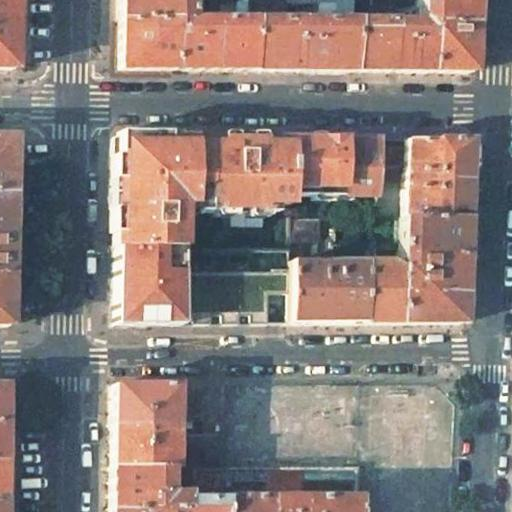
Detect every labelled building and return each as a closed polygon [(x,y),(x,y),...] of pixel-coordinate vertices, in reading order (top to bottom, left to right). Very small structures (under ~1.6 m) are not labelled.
[(0,0),(0,71),(9,71),(10,0),(0,0)] [(115,0),(115,21),(171,22),(185,21),(185,11),(185,0),(115,0)] [(247,0),(247,2),(247,22),(285,22),(285,5),(313,5),(312,22),(349,23),(349,5),(349,0),(247,0)] [(390,0),(349,0),(349,5),(368,6),(378,6),(390,12),(390,0)] [(415,0),(415,23),(469,24),(470,0),(415,0)] [(114,71),(169,72),(170,37),(171,37),(171,22),(115,21),(114,71)] [(185,21),(171,22),(171,37),(201,38),(200,72),(206,72),(208,22),(185,21)] [(247,22),(208,22),(206,72),(246,72),(247,22)] [(285,22),(247,22),(246,72),(298,73),(347,73),(349,23),(312,22),(285,22)] [(415,23),(349,23),(347,73),(467,74),(469,24),(415,23)] [(169,72),(200,72),(201,38),(171,37),(170,37),(169,72)] [(0,138),(0,194),(7,194),(8,139),(0,138)] [(215,211),(258,211),(258,207),(258,205),(286,205),(287,191),(288,141),(202,140),(113,139),(111,234),(131,234),(131,251),(146,251),(175,251),(176,206),(186,205),(186,185),(202,186),(201,205),(215,205),(215,206),(215,211)] [(375,141),(288,141),(287,191),(340,192),(340,198),(373,199),(373,188),(374,182),(375,141)] [(401,141),(375,141),(374,182),(398,181),(399,175),(400,173),(401,141)] [(464,142),(401,141),(400,173),(399,175),(427,175),(427,182),(462,183),(464,142)] [(427,175),(399,175),(398,181),(398,188),(430,188),(434,190),(462,190),(462,183),(427,182),(427,175)] [(430,188),(398,188),(399,190),(399,221),(461,221),(462,190),(434,190),(430,188)] [(317,221),(286,220),(286,241),(316,242),(317,221)] [(370,221),(332,221),(331,246),(358,246),(372,247),(372,240),(368,241),(370,221)] [(399,221),(397,221),(395,248),(394,258),(410,258),(459,258),(461,221),(399,221)] [(131,234),(111,234),(111,251),(131,251),(131,234)] [(131,251),(111,251),(109,325),(154,325),(271,326),(271,276),(176,275),(175,251),(131,251)] [(410,258),(394,258),(394,270),(393,294),(394,294),(458,295),(458,289),(409,288),(410,258)] [(409,288),(458,289),(459,258),(410,258),(409,288)] [(313,263),(271,264),(271,276),(271,326),(313,326),(313,263)] [(319,263),(313,263),(313,326),(320,326),(319,293),(325,293),(325,264),(319,263)] [(329,264),(325,264),(325,293),(319,293),(320,326),(356,326),(358,264),(333,263),(329,264)] [(358,264),(356,326),(394,325),(394,294),(393,294),(394,270),(382,264),(358,264)] [(458,295),(394,294),(394,325),(457,325),(458,295)] [(107,409),(107,435),(170,435),(171,423),(171,386),(108,387),(107,409)] [(221,386),(171,386),(171,423),(180,423),(202,423),(220,423),(221,386)] [(170,435),(169,469),(191,470),(219,469),(220,435),(220,423),(202,423),(202,435),(179,435),(170,435)] [(107,435),(106,469),(164,469),(169,469),(170,435),(107,435)] [(106,469),(105,510),(143,510),(144,493),(164,494),(164,469),(106,469)] [(191,493),(191,500),(218,499),(219,469),(191,470),(191,493)] [(264,500),(282,499),(282,492),(298,493),(299,469),(265,469),(264,500)] [(143,510),(164,509),(163,511),(169,511),(169,510),(181,509),(181,500),(182,494),(164,494),(144,493),(143,510)] [(169,510),(169,511),(217,511),(218,499),(191,500),(181,500),(181,509),(169,510)] [(263,511),(264,500),(218,499),(217,511),(263,511)] [(282,499),(264,500),(263,511),(298,511),(298,499),(282,499)] [(352,511),(352,500),(306,500),(298,499),(298,511),(352,511)]
